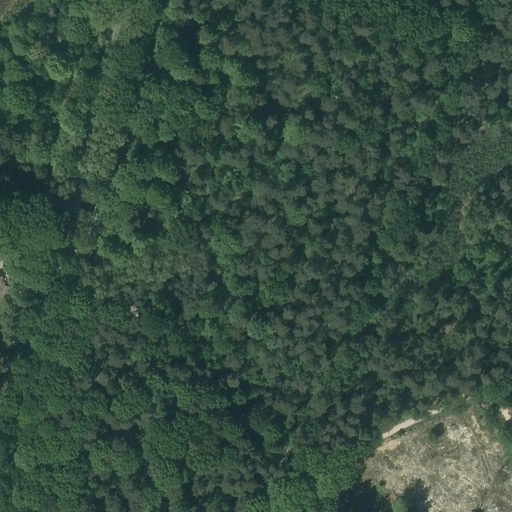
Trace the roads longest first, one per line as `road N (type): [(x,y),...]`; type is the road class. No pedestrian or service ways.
road 1 (track): [(79,280),(124,299),(308,476)]
road 2 (unclassified): [(26,511),(86,250)]
road 3 (unclassified): [(86,250),(149,0)]
road 4 (primary): [(0,489),(61,244)]
road 5 (primary): [(61,244),(120,0)]
road 6 (track): [(308,476),(491,383)]
